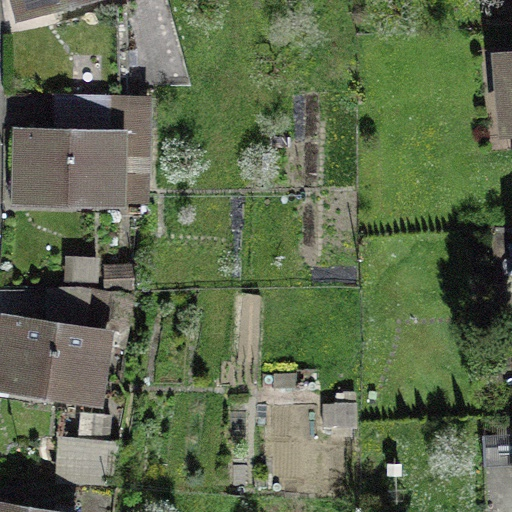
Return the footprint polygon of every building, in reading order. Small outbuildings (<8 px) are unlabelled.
[(30,0),(34,12),(80,0),(30,0)] [(511,40),(502,41),(507,126),(511,125),(511,40)] [(32,177),(32,201),(144,203),(145,97),(107,97),(107,95),(53,94),(53,132),(34,132),(34,131),(17,131),(16,177),(24,177),(32,177)] [(67,263),(64,288),(98,292),(101,266),(67,263)] [(502,307),(511,307),(511,266),(501,267),(502,307)] [(135,271),(103,269),(102,291),(133,293),(135,271)] [(70,292),(64,327),(102,332),(108,296),(70,292)] [(0,348),(0,386),(7,388),(92,401),(102,332),(64,327),(22,320),(22,319),(5,316),(0,348)] [(58,441),(57,483),(109,487),(112,450),(58,441)]
